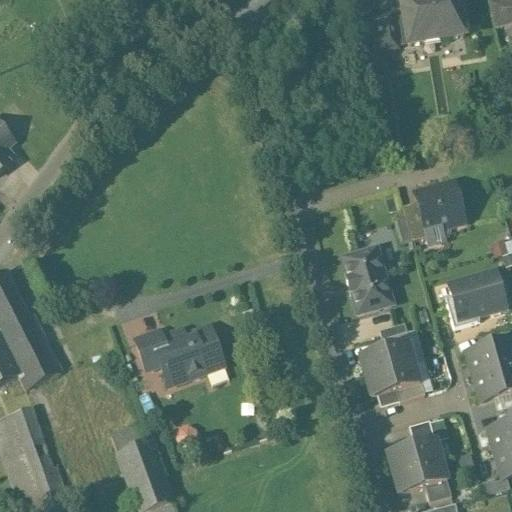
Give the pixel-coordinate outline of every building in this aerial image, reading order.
[(458,0),(415,0),(400,2),(404,23),(408,46),(408,50),(465,40),(458,0)] [(511,0),(489,6),(495,32),(511,27),(511,0)] [(391,20),(363,24),(369,56),(396,52),(392,25),(391,20)] [(404,23),(392,25),(396,48),(408,46),(404,23)] [(0,178),(11,169),(2,159),(16,148),(0,129),(0,178)] [(454,189),(415,200),(417,207),(425,237),(427,236),(464,226),(454,189)] [(425,237),(417,207),(403,212),(412,246),(428,242),(427,236),(425,237)] [(376,253),(342,263),(348,284),(347,285),(350,298),(352,297),(358,319),(392,309),(376,253)] [(30,320),(7,275),(0,278),(0,331),(2,334),(0,335),(0,389),(19,380),(26,394),(62,376),(33,319),(30,320)] [(495,275),(448,289),(452,301),(445,302),(454,333),(480,325),(479,320),(506,313),(495,275)] [(211,335),(166,351),(168,358),(157,362),(160,369),(166,386),(189,378),(190,380),(192,381),(201,378),(202,375),(200,368),(220,361),(211,335)] [(160,337),(135,346),(145,374),(160,369),(157,362),(168,358),(166,351),(160,337)] [(407,337),(382,344),(385,355),(408,349),(408,350),(410,349),(407,337)] [(511,343),(466,356),(473,381),(511,370),(511,343)] [(385,355),(360,362),(366,382),(414,369),(408,350),(408,349),(385,355)] [(414,369),(366,382),(371,402),(396,395),(420,389),(419,388),(414,369)] [(511,370),(473,381),(481,406),(511,397),(511,370)] [(420,389),(396,395),(400,407),(425,400),(421,387),(419,388),(420,389)] [(70,511),(56,470),(52,471),(32,411),(9,419),(40,511),(70,511)] [(511,426),(488,433),(495,458),(511,453),(511,426)] [(143,427),(132,431),(139,451),(150,447),(143,427)] [(132,431),(110,439),(117,459),(139,451),(132,431)] [(436,446),(388,460),(393,480),(441,466),(436,446)] [(117,459),(116,459),(135,511),(164,511),(173,509),(150,447),(139,451),(117,459)] [(511,453),(495,458),(502,483),(511,480),(511,453)] [(441,466),(393,480),(399,500),(425,492),(447,486),(441,466)] [(447,486),(425,492),(430,508),(452,502),(447,486)]
